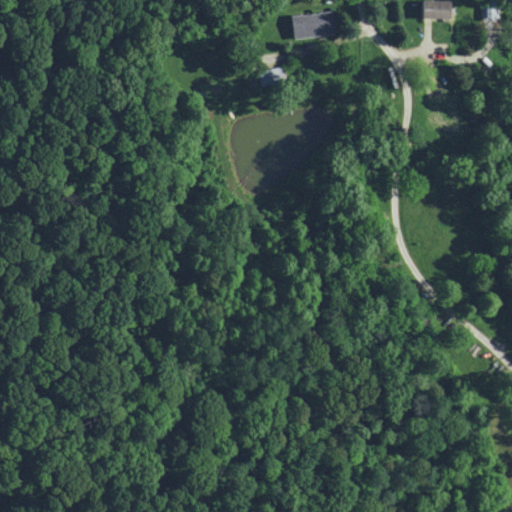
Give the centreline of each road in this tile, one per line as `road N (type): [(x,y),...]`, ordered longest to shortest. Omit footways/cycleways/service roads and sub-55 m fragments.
road 1 (residential): [(511,368),(415,274),(398,214),(409,100),(403,58),(383,45),(360,0)]
road 2 (residential): [(193,80),(204,54),(254,26),(323,35),(366,21)]
